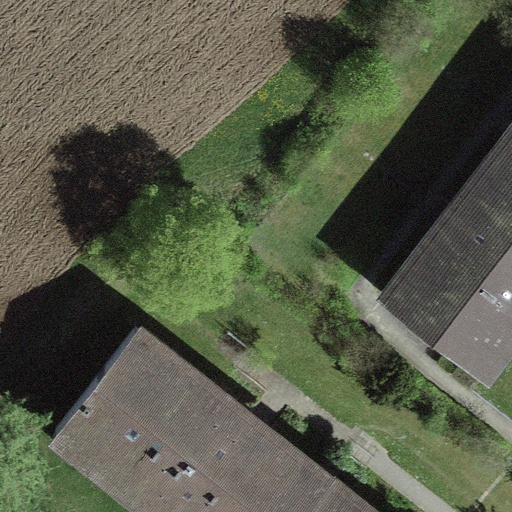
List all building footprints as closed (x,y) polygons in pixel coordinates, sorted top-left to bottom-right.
[(511,127),(471,180),(511,211),(511,127)] [(511,329),(511,211),(471,180),(426,239),(382,294),(480,370),(511,329)] [(161,511),(297,511),(327,474),(225,396),(134,326),(54,429),(161,511)] [(511,329),(480,370),(468,385),(511,419),(511,329)] [(376,511),(327,474),(297,511),(376,511)]
